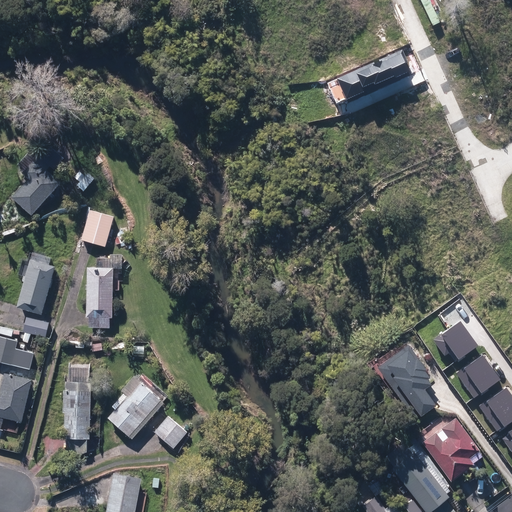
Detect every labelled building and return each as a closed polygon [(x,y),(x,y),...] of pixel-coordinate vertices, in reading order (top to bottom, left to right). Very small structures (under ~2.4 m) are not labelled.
[(410,73),(400,51),(330,82),(340,105),(410,73)] [(75,154),(64,141),(56,147),(67,160),(70,157),(75,154)] [(86,159),(78,151),(75,154),(70,157),(77,166),(86,159)] [(62,185),(36,161),(24,174),(29,179),(12,198),(32,216),(62,185)] [(88,174),(78,186),(84,191),(95,179),(88,174)] [(115,217),(90,210),(82,241),(107,247),(115,217)] [(120,229),(122,237),(129,236),(127,228),(120,229)] [(56,266),(32,259),(18,309),(43,316),(56,266)] [(89,327),(114,328),(116,268),(89,267),(86,318),(90,318),(89,327)] [(27,317),(24,332),(47,338),(51,323),(27,317)] [(19,340),(0,334),(0,362),(31,370),(35,353),(17,348),(19,340)] [(433,360),(420,357),(416,382),(429,385),(433,360)] [(0,430),(1,431),(5,418),(23,423),(34,379),(6,373),(0,397),(0,430)] [(115,409),(108,417),(133,438),(166,398),(137,373),(122,390),(125,392),(113,407),(115,409)] [(511,386),(504,375),(472,396),(494,428),(509,449),(511,447),(511,386)] [(66,450),(86,451),(87,439),(90,439),(91,383),(66,382),(65,392),(64,396),(63,413),(65,413),(64,439),(67,439),(66,450)] [(169,414),(154,431),(176,450),(191,433),(169,414)] [(436,431),(423,441),(452,481),(475,464),(470,457),(481,449),(457,416),(441,428),(447,436),(442,440),(436,431)] [(427,511),(455,511),(445,498),(449,494),(415,450),(412,451),(404,441),(386,455),(394,465),(392,467),(427,511)] [(136,511),(144,477),(115,471),(107,511),(136,511)] [(362,504),(367,511),(386,511),(375,496),(384,489),(378,481),(369,487),(375,495),(362,504)]
